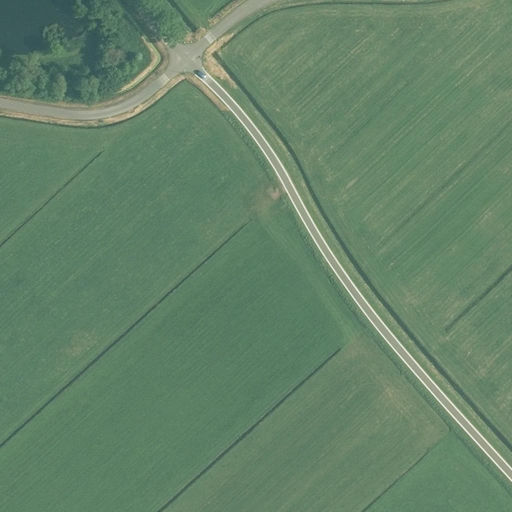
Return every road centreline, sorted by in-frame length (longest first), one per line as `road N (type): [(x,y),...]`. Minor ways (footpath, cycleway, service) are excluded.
road 1 (tertiary): [(511,471),(386,333),(332,263),(255,135),(183,58)]
road 2 (tertiary): [(0,103),(99,115),(139,99),(183,58)]
